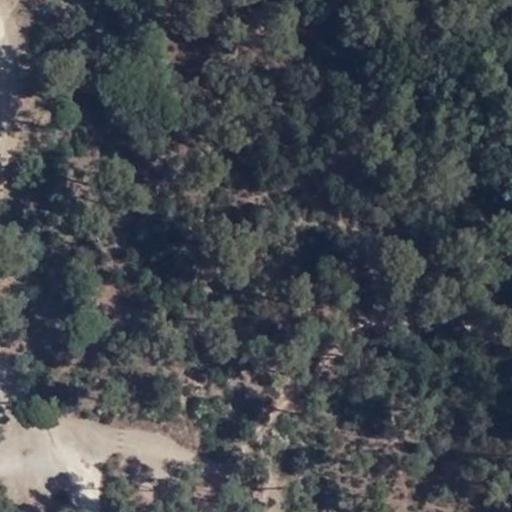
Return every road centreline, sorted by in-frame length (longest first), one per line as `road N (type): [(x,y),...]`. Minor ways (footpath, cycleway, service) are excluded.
road 1 (track): [(275,511),(205,452),(67,431)]
road 2 (track): [(80,511),(67,431),(10,381),(0,355)]
